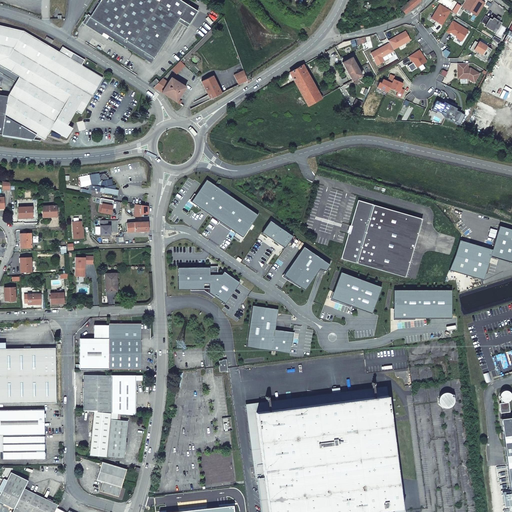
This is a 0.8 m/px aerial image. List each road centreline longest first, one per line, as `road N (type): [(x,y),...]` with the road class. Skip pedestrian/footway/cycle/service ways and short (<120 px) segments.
road 1 (unclassified): [(196,156),(255,169),(337,142),(373,141),(511,170)]
road 2 (residential): [(63,313),(67,489),(119,511)]
road 3 (residential): [(170,123),(157,97),(65,38),(0,11)]
road 4 (residential): [(134,511),(159,407),(160,310)]
road 5 (tertiary): [(318,38),(189,127)]
road 6 (tertiary): [(152,147),(66,158),(0,153)]
road 7 (unknown): [(302,154),(317,177),(408,201)]
